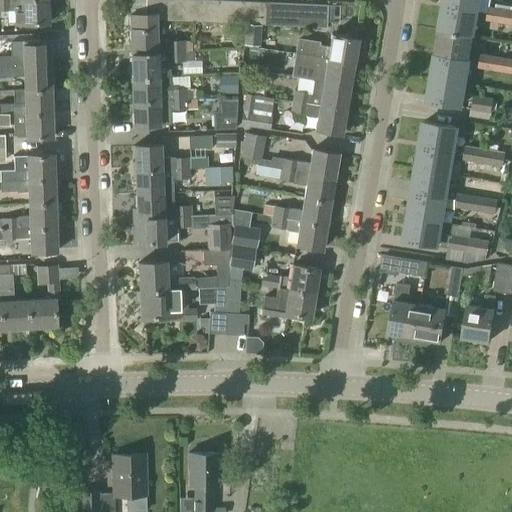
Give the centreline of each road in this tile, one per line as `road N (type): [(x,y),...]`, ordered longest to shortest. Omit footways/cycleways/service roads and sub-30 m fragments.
road 1 (residential): [(335,387),(395,0)]
road 2 (residential): [(104,383),(88,0)]
road 3 (secondary): [(335,387),(104,383)]
road 4 (secondary): [(511,403),(335,387)]
